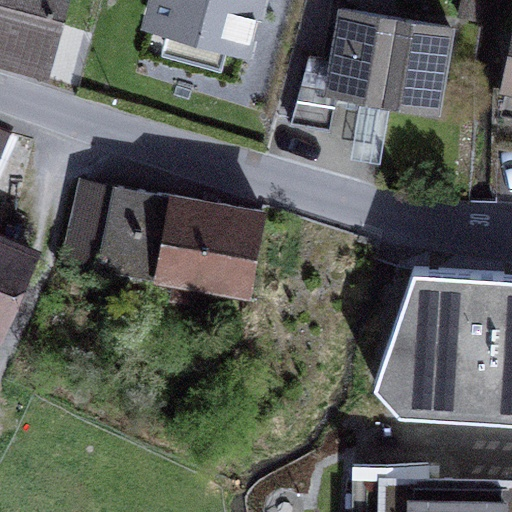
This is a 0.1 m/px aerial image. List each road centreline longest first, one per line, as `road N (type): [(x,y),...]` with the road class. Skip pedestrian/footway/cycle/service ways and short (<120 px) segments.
road 1 (residential): [(0,92),(389,222),(511,232)]
road 2 (track): [(50,200),(48,257),(11,343),(0,351)]
